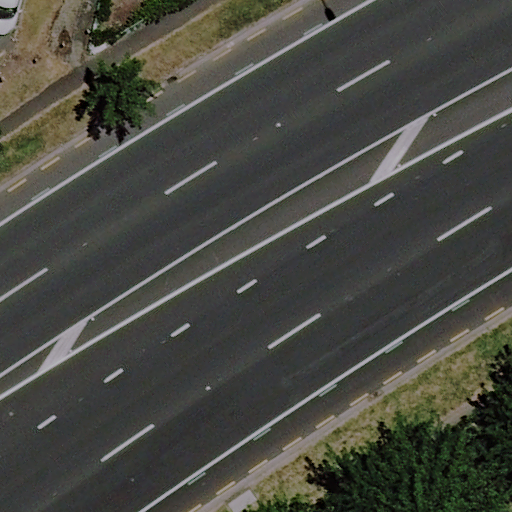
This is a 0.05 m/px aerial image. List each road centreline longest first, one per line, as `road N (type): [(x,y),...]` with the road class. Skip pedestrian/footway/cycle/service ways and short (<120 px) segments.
road 1 (secondary): [(511,192),(284,322),(0,507)]
road 2 (secondary): [(0,303),(183,179),(508,0)]
